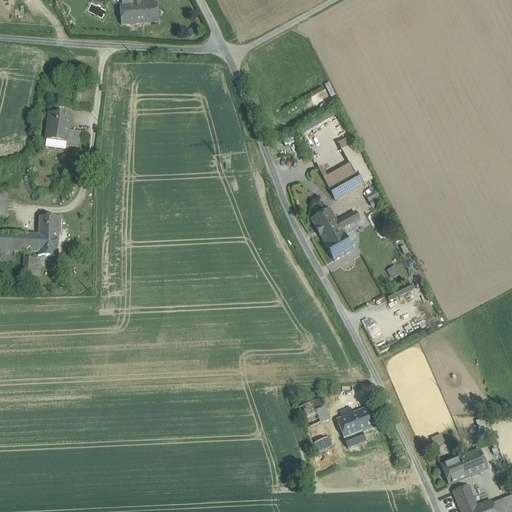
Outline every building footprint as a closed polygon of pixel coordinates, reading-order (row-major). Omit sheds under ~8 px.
[(140,5),(139,5),(140,25),(159,23),(157,3),(150,4),(140,5)] [(133,5),(120,6),(122,26),(140,25),(139,5),(133,5)] [(70,117),(49,115),(46,141),(66,143),(67,143),(68,131),(70,117)] [(82,133),(68,131),(67,143),(66,143),(66,147),(80,149),(82,133)] [(361,158),(349,138),(339,144),(351,164),(361,158)] [(66,143),(46,141),(45,148),(65,151),(66,147),(66,143)] [(367,167),(329,189),(335,201),(374,180),(367,167)] [(329,211),(312,221),(317,229),(316,230),(319,236),(320,236),(325,245),(324,245),(334,262),(353,251),(344,235),(343,236),(336,223),(329,211)] [(355,213),(336,223),(343,236),(344,235),(350,232),(348,227),(359,221),(355,213)] [(60,219),(39,218),(38,236),(39,236),(38,243),(57,244),(58,235),(60,235),(60,219)] [(38,236),(0,234),(0,252),(15,253),(24,253),(22,276),(39,277),(40,259),(33,259),(34,254),(38,254),(38,256),(57,257),(57,244),(38,243),(39,236),(38,236)] [(15,253),(0,252),(0,261),(14,262),(15,253)] [(396,267),(388,272),(393,279),(400,275),(396,267)] [(321,399),(298,409),(312,445),(328,439),(322,423),(329,420),(321,399)] [(350,408),(339,412),(342,419),(336,421),(344,440),(362,433),(354,414),(352,414),(350,408)] [(369,408),(354,414),(362,433),(377,427),(369,408)] [(485,419),(477,422),(480,430),(488,427),(485,419)] [(362,433),(344,440),(347,450),(365,443),(362,433)] [(328,439),(312,445),(315,453),(331,446),(328,439)] [(479,451),(441,466),(449,486),(487,470),(479,451)] [(507,483),(501,484),(502,491),(509,490),(507,483)] [(476,507),(468,487),(452,493),(459,511),(494,511),(492,505),(490,501),(476,507)] [(511,497),(492,505),(494,511),(509,511),(511,511),(511,497)]
